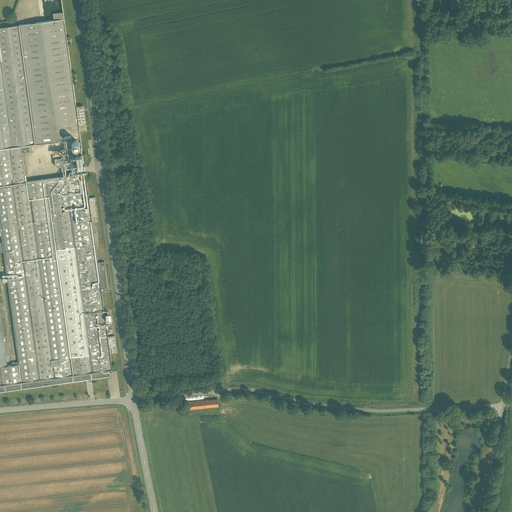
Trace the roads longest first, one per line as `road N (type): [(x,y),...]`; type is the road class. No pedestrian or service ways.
road 1 (tertiary): [(80,0),(133,402)]
road 2 (unclassified): [(502,406),(381,410),(248,390),(133,402)]
road 3 (unclassified): [(133,402),(0,411)]
